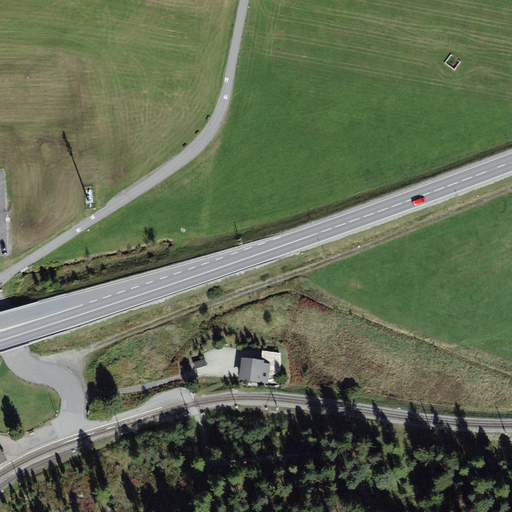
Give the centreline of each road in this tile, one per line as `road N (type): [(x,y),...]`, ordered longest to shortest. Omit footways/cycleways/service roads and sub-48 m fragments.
road 1 (residential): [(245,0),(224,98),(200,143),(0,274)]
road 2 (primary): [(511,162),(247,258)]
road 3 (primary): [(247,258),(0,341)]
road 4 (primary): [(247,258),(0,322)]
road 5 (residential): [(74,418),(64,379),(13,353),(0,327)]
